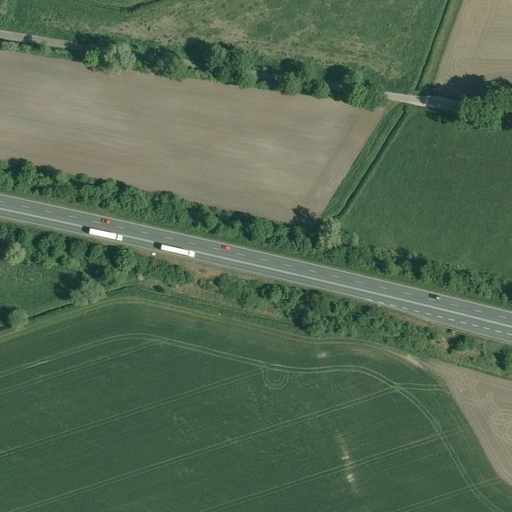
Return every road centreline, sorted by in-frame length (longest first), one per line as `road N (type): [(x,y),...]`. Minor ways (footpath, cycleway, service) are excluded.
road 1 (trunk): [(511,324),(0,202)]
road 2 (unclassified): [(0,33),(511,110)]
